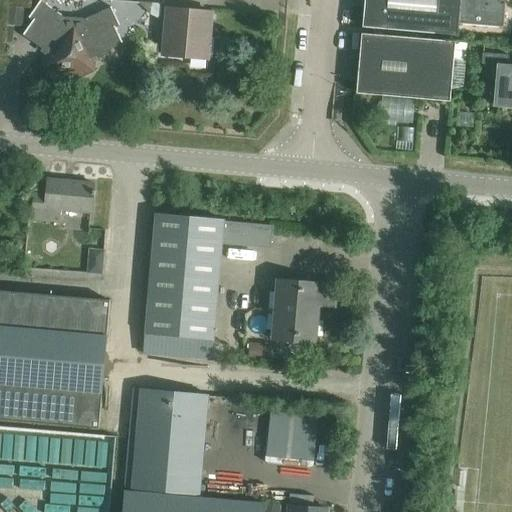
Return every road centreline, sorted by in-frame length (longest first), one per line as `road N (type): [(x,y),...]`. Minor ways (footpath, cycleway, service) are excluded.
road 1 (residential): [(369,511),(398,179)]
road 2 (unclassified): [(0,141),(309,171)]
road 3 (unclassified): [(309,171),(324,0)]
